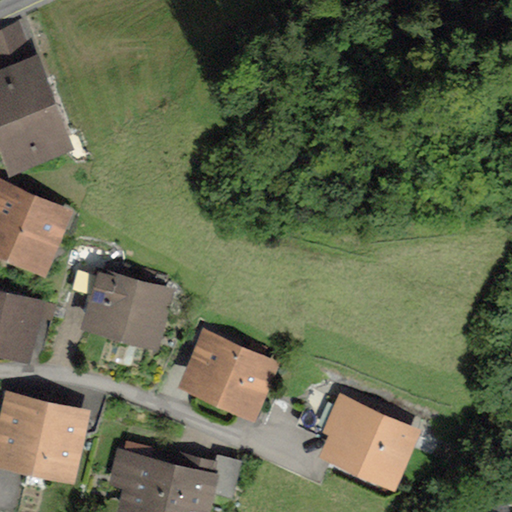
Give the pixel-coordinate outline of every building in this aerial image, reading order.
[(0,65),(39,52),(28,19),(0,28),(0,65)] [(59,138),(33,70),(0,82),(0,109),(17,154),(59,138)] [(49,247),(62,216),(22,199),(27,186),(7,177),(0,177),(0,240),(36,256),(41,244),(49,247)] [(166,292),(102,274),(98,287),(103,289),(95,320),(153,337),(166,292)] [(0,339),(18,344),(28,305),(0,297),(0,339)] [(260,388),(270,365),(215,340),(221,327),(200,318),(188,345),(209,354),(198,379),(245,400),(252,385),(260,388)] [(395,475),(413,434),(341,401),(332,423),(346,429),(337,449),(395,475)] [(64,466),(75,417),(16,403),(5,452),(64,466)] [(186,458),(182,472),(137,460),(130,487),(138,489),(132,511),(135,511),(193,511),(197,498),(205,500),(214,465),(186,458)]
